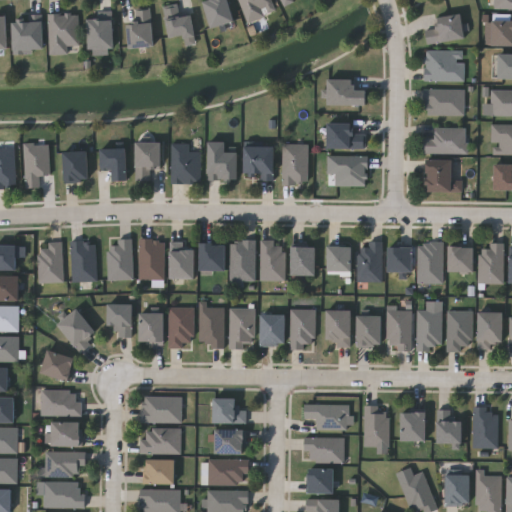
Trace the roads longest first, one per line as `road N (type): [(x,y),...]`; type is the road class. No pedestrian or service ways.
road 1 (residential): [(0,219),(511,216)]
road 2 (residential): [(120,383),(511,380)]
road 3 (residential): [(396,216),(395,26)]
road 4 (residential): [(278,378),(277,511)]
road 5 (residential): [(114,511),(120,383)]
